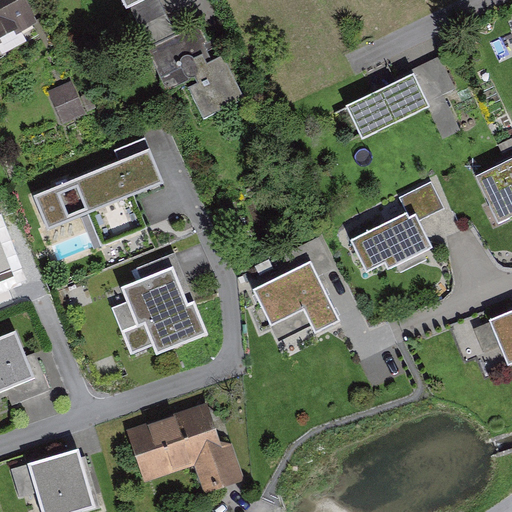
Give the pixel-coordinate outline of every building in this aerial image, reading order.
[(0,0),(0,44),(41,24),(28,0),(0,0)] [(141,0),(114,0),(120,11),(141,0)] [(252,84),(190,23),(157,56),(219,117),(252,84)] [(428,112),(410,79),(348,112),(366,146),(428,112)] [(74,82),(52,92),(67,126),(89,116),(74,82)] [(161,188),(147,155),(39,199),(64,260),(148,225),(137,198),(161,188)] [(511,174),(489,185),(504,220),(511,216),(511,174)] [(436,188),(351,232),(379,285),(464,241),(436,188)] [(134,268),(138,279),(180,264),(176,253),(134,268)] [(310,263),(254,291),(272,327),(305,311),(317,334),(340,322),(310,263)] [(174,267),(120,291),(149,355),(203,331),(174,267)] [(511,311),(491,320),(510,367),(511,366),(511,311)] [(17,337),(0,344),(0,391),(34,378),(17,337)] [(211,408),(133,435),(149,481),(193,466),(205,500),(248,486),(236,450),(226,453),(211,408)] [(77,449),(28,469),(45,511),(86,511),(100,507),(77,449)]
